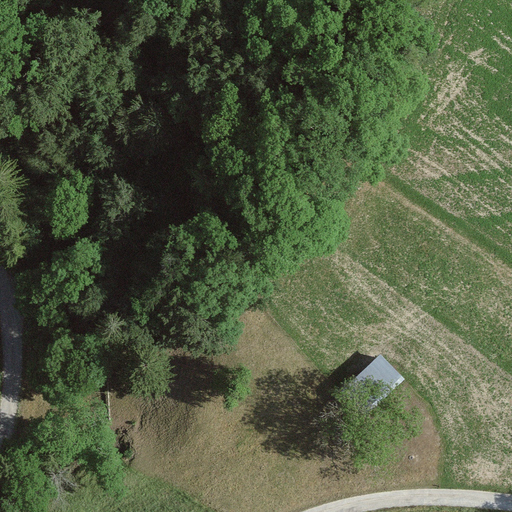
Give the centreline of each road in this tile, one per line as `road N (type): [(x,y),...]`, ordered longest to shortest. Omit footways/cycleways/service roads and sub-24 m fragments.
road 1 (track): [(6,309),(66,273),(97,233),(169,67),(184,0)]
road 2 (track): [(511,505),(435,494),(331,511)]
road 3 (track): [(0,455),(13,339),(0,282)]
